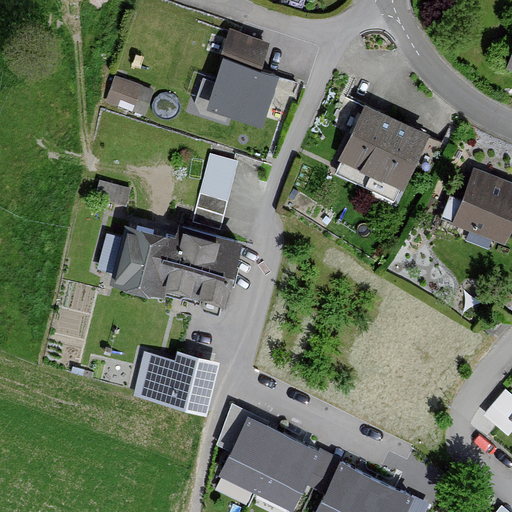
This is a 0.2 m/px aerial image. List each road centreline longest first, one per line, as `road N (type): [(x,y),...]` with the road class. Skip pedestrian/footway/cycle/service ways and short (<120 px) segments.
road 1 (residential): [(330,48),(275,182),(240,338)]
road 2 (residential): [(240,338),(432,424)]
road 3 (residential): [(386,0),(428,72),(476,111),(511,127)]
road 4 (residential): [(511,486),(466,450),(461,425),(471,398),(511,351)]
road 5 (residential): [(186,0),(330,48)]
